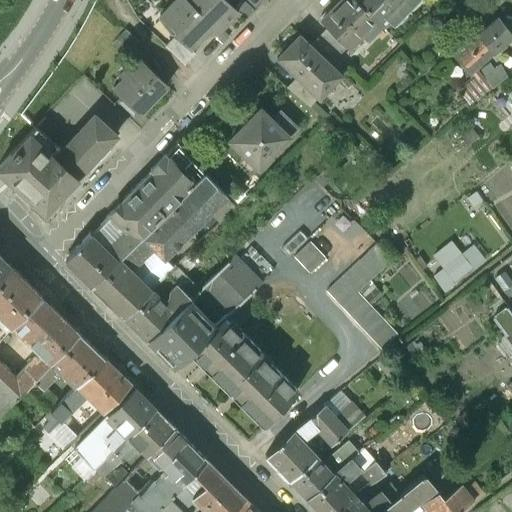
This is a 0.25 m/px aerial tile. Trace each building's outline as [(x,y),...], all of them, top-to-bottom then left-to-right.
[(172,0),(159,14),(174,29),(172,31),(176,35),(189,48),(209,28),(215,34),(237,11),(226,0),(172,0)] [(340,0),(321,20),(329,27),(348,46),(376,18),(357,0),(340,0)] [(357,0),(376,18),(383,25),(396,12),(395,11),(405,0),(357,0)] [(497,15),(477,33),(491,51),(511,33),(497,15)] [(329,27),(319,37),(339,56),(348,46),(329,27)] [(148,51),(126,29),(117,39),(136,57),(136,56),(140,60),(148,51)] [(477,33),(455,53),(469,71),(491,51),(477,33)] [(189,48),(176,35),(166,45),(184,64),(194,53),(189,48)] [(310,46),(299,35),(277,57),(296,76),(317,97),(339,75),(337,73),(310,46)] [(339,56),(319,37),(310,46),(337,73),(347,63),(339,56)] [(136,57),(120,73),(124,76),(114,87),(140,112),(166,85),(155,74),(140,60),(136,56),(136,57)] [(493,71),(489,63),(481,70),(485,77),(492,87),(498,82),(493,71)] [(501,66),(493,71),(498,82),(506,76),(501,66)] [(317,97),(296,76),(286,86),(309,106),(317,97)] [(485,77),(465,95),(470,103),(492,87),(485,77)] [(260,109),(228,140),(257,169),(296,129),(279,112),(271,120),(260,109)] [(61,148),(47,135),(56,126),(46,116),(0,164),(0,171),(44,212),(116,135),(93,113),(61,148)] [(204,172),(177,142),(166,153),(194,182),(204,172)] [(194,182),(166,153),(149,171),(150,171),(121,201),(148,229),(194,182)] [(148,229),(141,235),(164,258),(227,194),(204,172),(194,182),(148,229)] [(121,201),(104,218),(106,219),(92,234),(91,233),(90,234),(89,233),(66,257),(67,261),(92,285),(141,235),(148,229),(121,201)] [(300,229),(281,248),(289,256),(308,237),(300,229)] [(141,235),(92,285),(122,315),(150,289),(165,274),(172,267),(164,258),(141,235)] [(374,241),(327,287),(383,346),(399,330),(359,288),(390,258),(374,241)] [(0,274),(9,264),(0,255),(0,274)] [(189,298),(147,339),(173,366),(189,351),(224,318),(261,282),(234,255),(199,289),(189,298)] [(9,264),(0,274),(0,337),(10,326),(12,324),(41,295),(9,264)] [(199,289),(175,265),(172,267),(165,274),(176,285),(189,298),(199,289)] [(165,304),(150,289),(122,315),(147,339),(189,298),(176,285),(170,291),(170,298),(165,304)] [(41,295),(12,324),(22,335),(19,338),(22,341),(25,338),(42,355),(37,359),(35,357),(16,377),(26,387),(77,332),(41,295)] [(511,310),(508,305),(494,316),(507,333),(511,339),(511,310)] [(260,350),(239,330),(238,331),(224,318),(189,351),(263,424),(297,390),(258,352),(260,350)] [(26,387),(25,388),(34,397),(43,388),(56,375),(53,372),(56,368),(74,386),(103,357),(77,332),(26,387)] [(59,402),(50,411),(60,421),(61,420),(86,394),(103,411),(130,383),(103,357),(74,386),(59,402)] [(16,377),(0,361),(0,414),(25,388),(26,387),(16,377)] [(59,402),(43,388),(34,397),(50,411),(59,402)] [(135,388),(74,449),(93,468),(95,467),(154,407),(135,388)] [(341,389),(309,416),(318,425),(316,427),(331,443),(347,429),(359,419),(348,405),(353,401),(341,389)] [(154,407),(95,467),(104,476),(112,468),(135,445),(146,455),(174,427),(154,407)] [(60,421),(50,411),(45,417),(50,422),(44,428),(64,449),(86,428),(79,420),(70,429),(61,420),(60,421)] [(292,430),(265,455),(277,468),(276,468),(287,480),(315,454),(301,440),(316,427),(318,425),(309,416),(292,430)] [(144,492),(139,497),(142,499),(154,511),(154,510),(153,510),(205,458),(174,427),(146,455),(157,467),(160,464),(166,470),(144,492)] [(349,440),(340,448),(348,458),(351,456),(358,450),(349,440)] [(328,461),(324,464),(315,454),(287,480),(288,481),(289,481),(304,497),(348,458),(340,448),(326,460),(328,461)] [(348,458),(304,497),(318,511),(334,511),(354,495),(340,479),(345,475),(347,478),(360,467),(351,456),(348,458)] [(229,511),(244,497),(205,458),(153,510),(154,510),(155,511),(182,511),(181,511),(193,499),(206,511),(205,511),(229,511)] [(374,460),(361,471),(371,482),(384,472),(374,460)] [(112,468),(104,476),(114,487),(126,475),(119,468),(115,471),(112,468)] [(114,487),(89,511),(128,511),(142,499),(139,497),(144,492),(127,474),(126,475),(114,487)] [(380,509),(376,511),(401,511),(434,486),(424,474),(398,494),(380,509)] [(443,498),(437,491),(422,503),(428,511),(457,511),(481,493),(473,482),(463,489),(460,485),(443,498)] [(390,483),(371,497),(380,509),(398,494),(390,483)] [(354,495),(334,511),(376,511),(380,509),(371,497),(362,504),(354,495)] [(259,511),(244,497),(229,511),(259,511)]
